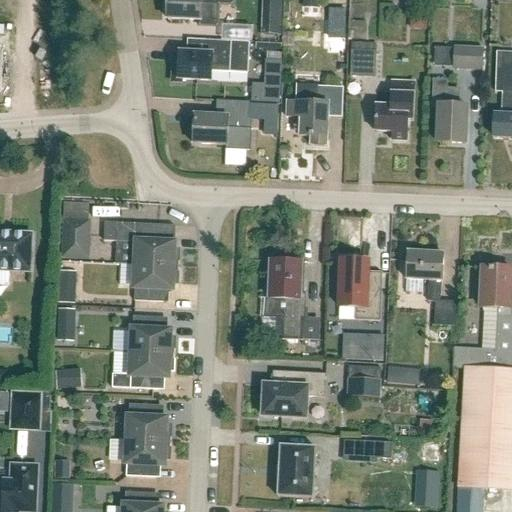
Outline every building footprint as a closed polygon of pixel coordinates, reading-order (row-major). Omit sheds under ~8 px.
[(168,0),(167,20),(199,22),(199,27),(218,28),(219,7),(219,0),(168,0)] [(281,12),(281,0),(264,0),(264,12),(281,12)] [(511,15),(511,0),(495,0),(495,15),(511,15)] [(333,35),(333,50),(344,50),(343,35),(333,35)] [(248,74),(249,43),(206,41),(206,42),(208,42),(207,55),(179,53),(179,56),(173,56),(172,83),(181,84),(182,80),(211,82),(211,72),(248,74)] [(375,79),(376,44),(351,44),(350,78),(375,79)] [(481,70),(482,50),(454,49),(453,69),(481,70)] [(511,54),(497,53),(496,93),(503,94),(502,116),(495,116),(494,138),(511,139),(511,54)] [(265,87),(253,86),(252,102),(278,104),(280,64),(266,63),(265,87)] [(465,145),(467,107),(457,107),(458,90),(447,89),(447,81),(433,81),(432,108),(439,108),(437,143),(465,145)] [(376,107),(375,133),(393,134),(393,142),(407,142),(408,134),(408,123),(413,123),(414,109),(415,83),(393,82),(392,92),(391,107),(376,107)] [(341,119),(343,89),(319,88),(318,105),(287,103),(287,118),(301,119),(300,138),(311,138),(311,147),(327,148),(328,118),(341,119)] [(195,117),(194,145),(226,147),(226,150),(250,152),(252,130),(248,130),(249,120),(265,121),(265,136),(277,136),(278,108),(250,106),(250,104),(249,104),(225,102),(225,119),(195,117)] [(81,214),(82,204),(66,204),(65,213),(81,214)] [(87,259),(89,223),(65,222),(63,258),(87,259)] [(136,244),(135,266),(180,268),(179,268),(180,251),(175,251),(175,245),(166,244),(166,227),(105,224),(104,243),(136,244)] [(30,273),(32,237),(0,234),(0,271),(10,272),(30,273)] [(442,283),(444,255),(408,253),(406,280),(429,282),(428,302),(436,303),(434,327),(456,328),(457,304),(440,303),(441,282),(442,283)] [(380,323),(382,293),(367,292),(369,263),(355,263),(355,259),(338,258),(337,280),(341,280),(339,309),(356,310),(355,322),(380,323)] [(261,299),(260,319),(262,319),(261,336),(275,337),(275,341),(302,342),(302,341),(303,321),(305,321),(306,294),(300,294),(302,264),(271,263),(270,299),(261,299)] [(121,266),(121,285),(134,286),(135,266),(121,266)] [(180,269),(180,268),(135,266),(134,286),(134,290),(135,290),(134,303),(163,304),(164,291),(173,292),(173,285),(178,286),(179,269),(180,269)] [(511,326),(511,300),(511,287),(511,269),(483,268),(481,309),(484,309),(482,351),(454,349),(453,369),(466,369),(459,489),(457,511),(482,511),(484,490),(511,491),(511,371),(508,371),(510,326),(511,326)] [(0,271),(0,287),(9,288),(10,272),(0,271)] [(76,272),(58,271),(57,303),(74,304),(76,272)] [(57,309),(56,325),(73,326),(74,310),(57,309)] [(131,354),(176,356),(175,356),(176,339),(171,339),(171,333),(162,332),(162,320),(134,318),(133,331),(132,331),(131,354)] [(384,338),(367,337),(366,360),(383,361),(384,338)] [(176,357),(176,356),(131,354),(130,376),(113,376),(112,390),(159,392),(160,379),(169,380),(169,373),(174,374),(175,357),(176,357)] [(398,385),(399,371),(389,369),(387,384),(398,385)] [(55,372),(57,390),(72,389),(70,370),(55,372)] [(324,399),(326,376),(291,374),(290,388),(264,386),(263,418),(307,420),(308,398),(324,399)] [(380,400),(381,381),(348,379),(347,398),(380,400)] [(17,400),(15,432),(37,433),(39,401),(17,400)] [(127,442),(172,444),(171,444),(172,427),(167,427),(167,420),(158,420),(158,407),(130,406),(129,419),(128,419),(127,442)] [(421,422),(421,430),(432,430),(432,422),(421,422)] [(172,445),(172,444),(127,442),(126,466),(127,466),(126,478),(155,480),(156,467),(165,467),(165,461),(170,461),(171,445),(172,445)] [(380,460),(392,461),(393,445),(381,444),(380,460)] [(439,462),(439,445),(423,445),(423,461),(439,462)] [(314,500),(316,450),(281,448),(278,499),(314,500)] [(69,479),(69,463),(55,462),(54,478),(69,479)] [(16,511),(34,511),(36,470),(14,469),(13,481),(10,481),(4,481),(0,485),(0,511),(16,511)] [(70,511),(72,486),(52,485),(50,511),(70,511)] [(123,511),(163,511),(163,508),(154,508),(154,495),(126,494),(125,507),(124,506),(123,511)]
